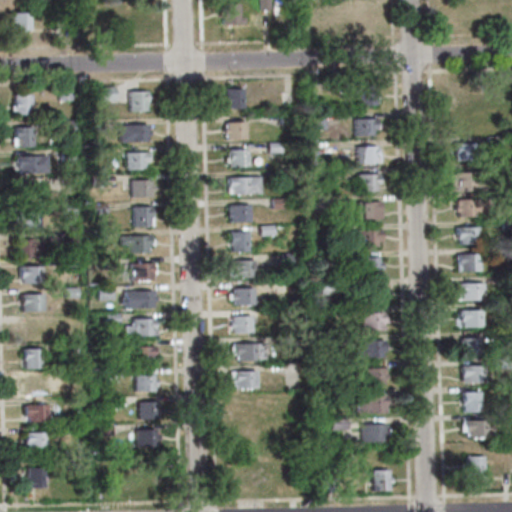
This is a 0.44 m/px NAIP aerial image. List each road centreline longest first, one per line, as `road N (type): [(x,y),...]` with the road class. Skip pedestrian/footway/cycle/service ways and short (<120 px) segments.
road 1 (residential): [(425,511),(408,0)]
road 2 (residential): [(196,511),(181,0)]
road 3 (residential): [(511,52),(0,66)]
